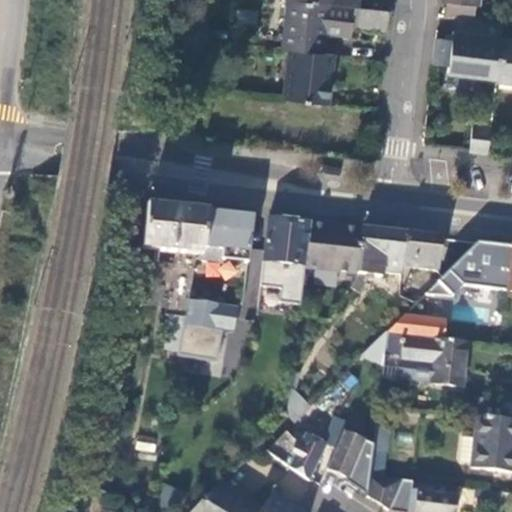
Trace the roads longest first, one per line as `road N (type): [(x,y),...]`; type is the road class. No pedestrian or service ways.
road 1 (tertiary): [(299,191),(202,161),(60,135),(0,147)]
road 2 (tertiary): [(0,147),(54,165),(197,189),(299,191)]
road 3 (unclassified): [(389,200),(410,0)]
road 4 (unclassified): [(0,147),(16,0)]
road 5 (tertiary): [(511,217),(389,200)]
